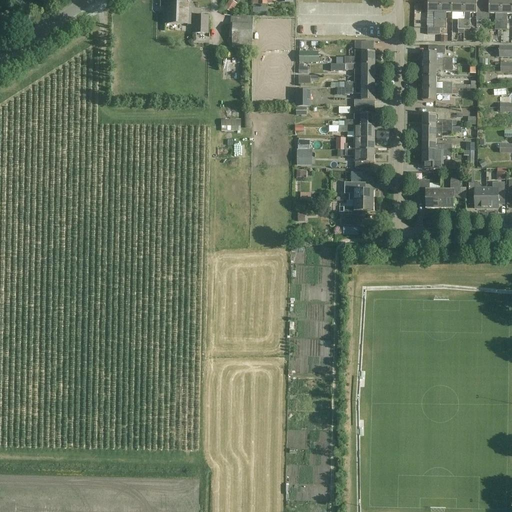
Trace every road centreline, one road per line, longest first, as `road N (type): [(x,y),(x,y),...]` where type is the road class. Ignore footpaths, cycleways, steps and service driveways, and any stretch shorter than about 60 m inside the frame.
road 1 (residential): [(511,232),(398,232),(398,0)]
road 2 (track): [(0,462),(182,467)]
